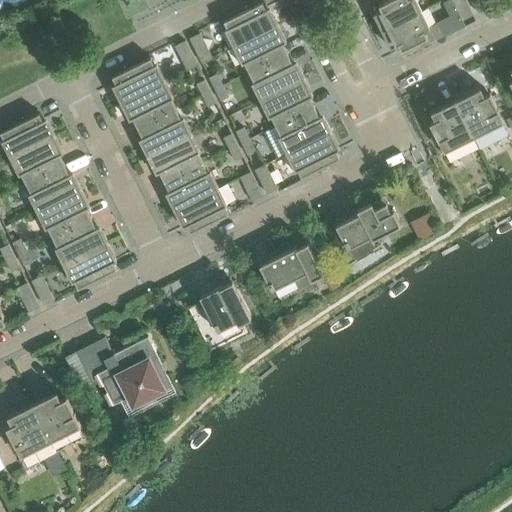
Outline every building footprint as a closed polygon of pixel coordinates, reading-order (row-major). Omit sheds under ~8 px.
[(421,10),(415,0),(375,0),(380,10),(373,13),(382,30),(421,10)] [(473,14),(465,0),(452,0),(462,19),(473,14)] [(488,7),(484,0),(471,0),(477,12),(488,7)] [(232,46),(278,23),(269,6),(265,8),(262,1),(224,20),(228,29),(225,31),(232,46)] [(442,35),(436,23),(429,26),(421,10),(382,30),(390,47),(397,44),(403,55),(442,35)] [(287,52),(283,43),(286,41),(283,35),(278,23),(232,46),(240,61),(243,59),(249,71),(287,52)] [(212,56),(200,33),(190,38),(201,61),(212,56)] [(197,64),(185,40),(175,45),(187,69),(197,64)] [(304,77),(299,66),(295,60),(292,61),(287,52),(249,71),(255,83),(251,85),(259,100),(304,77)] [(151,57),(112,76),(115,82),(112,84),(121,101),(166,79),(159,64),(155,66),(151,57)] [(223,84),(217,73),(209,77),(215,88),(223,84)] [(314,106),(309,97),(313,95),(310,89),(304,77),(259,100),(266,114),(270,113),(276,125),(314,106)] [(176,108),(170,96),(174,94),(166,79),(121,101),(129,119),(133,118),(138,127),(176,108)] [(210,90),(205,79),(197,83),(202,94),(210,90)] [(228,96),(223,84),(215,88),(220,100),(228,96)] [(503,121),(491,96),(486,98),(482,89),(457,101),(474,135),(503,121)] [(216,102),(210,90),(202,94),(208,106),(216,102)] [(474,135),(457,101),(432,113),(437,122),(432,125),(444,150),(474,135)] [(331,131),(325,120),(322,113),(319,115),(314,106),(276,125),(282,137),(278,138),(286,153),(331,131)] [(193,132),(185,118),(182,119),(176,108),(138,127),(142,136),(139,137),(147,155),(193,132)] [(9,157),(54,134),(45,117),(42,118),(39,112),(0,131),(5,140),(2,142),(9,157)] [(249,138),(244,126),(236,130),(241,142),(249,138)] [(339,157),(337,151),(340,150),(331,131),(286,153),(293,168),(296,167),(301,176),(339,157)] [(203,161),(197,149),(200,147),(193,132),(147,155),(156,173),(160,171),(164,180),(203,161)] [(237,144),(231,133),(223,137),(229,148),(237,144)] [(64,163),(60,154),(63,152),(60,146),(54,134),(9,157),(16,172),(20,170),(26,182),(64,163)] [(255,149),(249,138),(241,142),(247,153),(255,149)] [(243,156),(237,144),(229,148),(235,160),(243,156)] [(220,186),(212,171),(208,173),(203,161),(164,180),(169,189),(165,191),(174,209),(220,186)] [(81,188),(75,177),(72,170),(69,172),(64,163),(26,182),(32,194),(28,196),(36,211),(81,188)] [(277,187),(265,164),(255,169),(266,193),(277,187)] [(262,195),(250,171),(240,176),(252,200),(262,195)] [(228,212),(223,203),(227,201),(220,186),(174,209),(180,220),(183,228),(187,226),(190,231),(228,212)] [(91,217),(86,208),(90,206),(87,199),(81,188),(36,211),(43,226),(47,224),(53,236),(91,217)] [(359,212),(336,223),(339,229),(347,244),(348,246),(355,261),(377,247),(372,238),(385,231),(400,224),(393,209),(390,210),(383,196),(358,208),(359,212)] [(429,214),(413,223),(420,237),(437,229),(429,214)] [(108,242),(102,231),(99,224),(95,226),(91,217),(53,236),(59,248),(55,250),(62,264),(108,242)] [(26,249),(21,237),(13,241),(18,253),(26,249)] [(291,249),(261,265),(264,272),(271,286),(272,288),(294,277),(300,289),(314,282),(312,278),(323,273),(307,241),(291,249)] [(116,268),(113,262),(117,260),(108,242),(62,264),(70,279),(73,278),(78,287),(116,268)] [(14,255),(8,244),(0,248),(6,259),(14,255)] [(32,260),(26,249),(18,253),(24,264),(32,260)] [(20,267),(14,255),(6,259),(12,271),(20,267)] [(54,298),(42,275),(32,280),(43,304),(54,298)] [(204,300),(190,307),(212,349),(246,330),(242,321),(251,317),(232,280),(201,295),(204,300)] [(39,306),(27,282),(17,287),(29,311),(39,306)] [(164,300),(152,305),(167,321),(175,311),(164,300)] [(98,341),(79,351),(90,375),(97,371),(98,372),(113,404),(130,395),(134,404),(164,389),(149,359),(157,354),(148,336),(114,353),(105,336),(104,336),(105,338),(106,340),(100,345),(98,343),(98,342),(98,341)] [(79,351),(66,357),(81,388),(94,381),(90,375),(79,351)] [(80,424),(67,399),(62,402),(58,393),(33,405),(50,439),(80,424)] [(50,439),(33,405),(9,417),(13,426),(8,429),(21,454),(50,439)]
